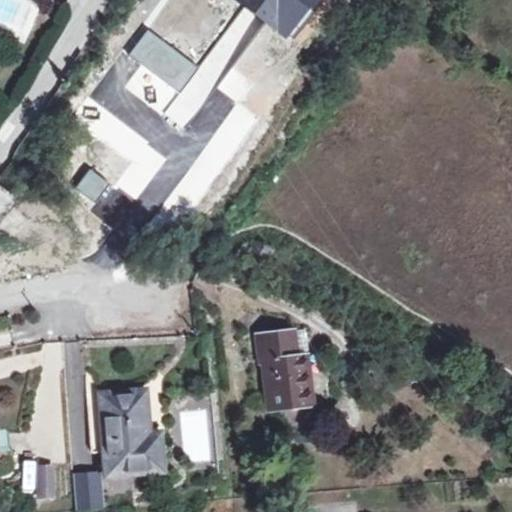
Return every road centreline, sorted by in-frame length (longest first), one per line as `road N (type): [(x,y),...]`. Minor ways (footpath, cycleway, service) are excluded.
road 1 (track): [(348,376),(337,339),(300,313),(224,280),(174,271)]
road 2 (unclassified): [(94,0),(0,151)]
road 3 (residential): [(0,300),(174,271)]
